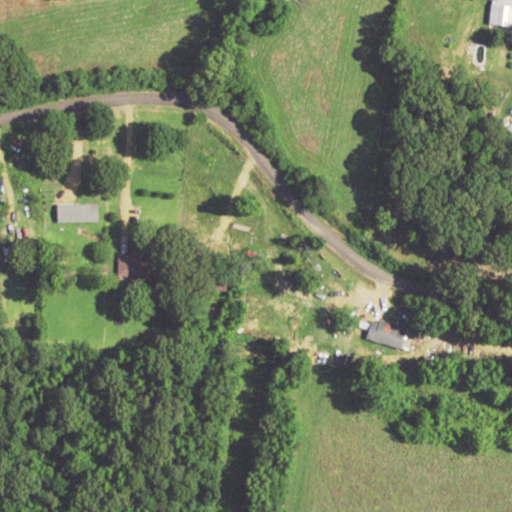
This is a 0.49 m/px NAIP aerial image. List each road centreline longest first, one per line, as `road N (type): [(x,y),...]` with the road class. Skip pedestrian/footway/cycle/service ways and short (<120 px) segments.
road 1 (residential): [(0,119),(50,119),(219,228),(511,313)]
road 2 (residential): [(0,320),(176,495)]
